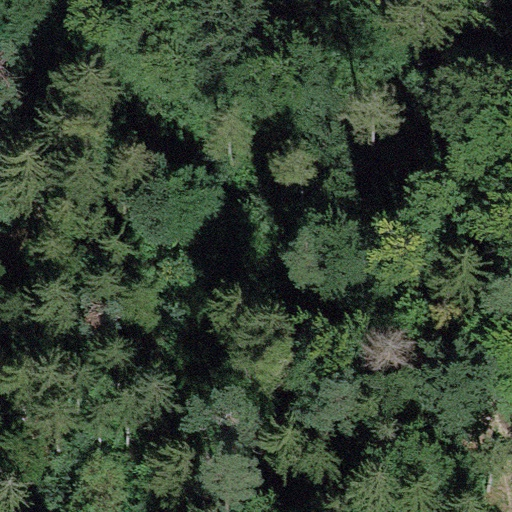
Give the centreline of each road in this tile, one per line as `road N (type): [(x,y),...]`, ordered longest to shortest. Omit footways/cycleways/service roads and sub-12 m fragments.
road 1 (track): [(322,0),(190,377),(171,511)]
road 2 (track): [(439,0),(442,76),(511,507)]
